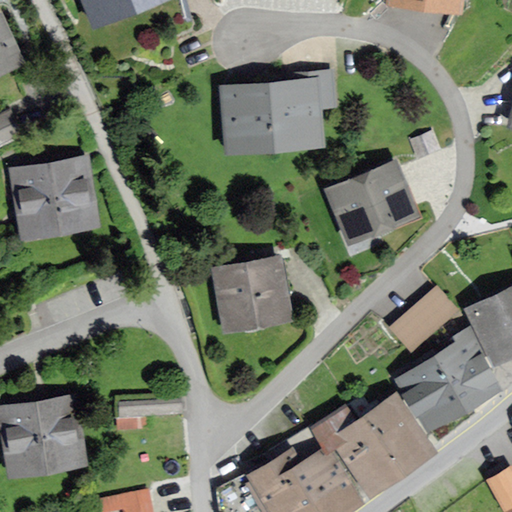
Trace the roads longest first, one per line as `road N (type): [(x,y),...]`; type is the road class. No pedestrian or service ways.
road 1 (residential): [(199,428),(238,418),(268,398),(428,245),(464,186),(455,103),(430,66),(397,41),(320,24),(245,37)]
road 2 (residential): [(167,299),(78,83)]
road 3 (residential): [(511,398),(363,511)]
road 4 (residential): [(167,299),(0,360)]
road 5 (residential): [(199,428),(195,382),(167,299)]
